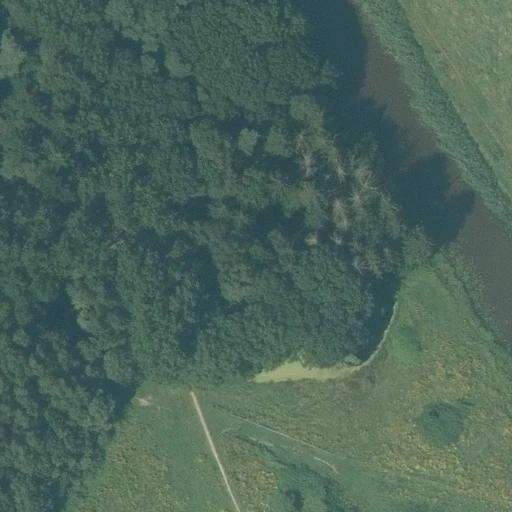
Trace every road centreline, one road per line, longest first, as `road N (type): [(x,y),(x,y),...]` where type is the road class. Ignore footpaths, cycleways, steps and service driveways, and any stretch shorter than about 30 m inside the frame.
road 1 (track): [(105,220),(35,0)]
road 2 (track): [(174,389),(105,220)]
road 3 (track): [(0,251),(120,256)]
